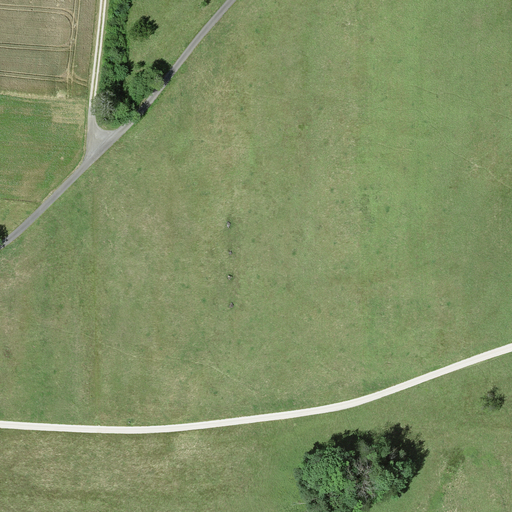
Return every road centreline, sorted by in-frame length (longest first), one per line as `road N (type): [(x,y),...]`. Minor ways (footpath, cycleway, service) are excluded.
road 1 (track): [(511,348),(377,394),(240,420),(84,428),(0,422)]
road 2 (unclassified): [(231,0),(139,113),(0,246)]
road 3 (track): [(103,147),(91,126),(103,0)]
